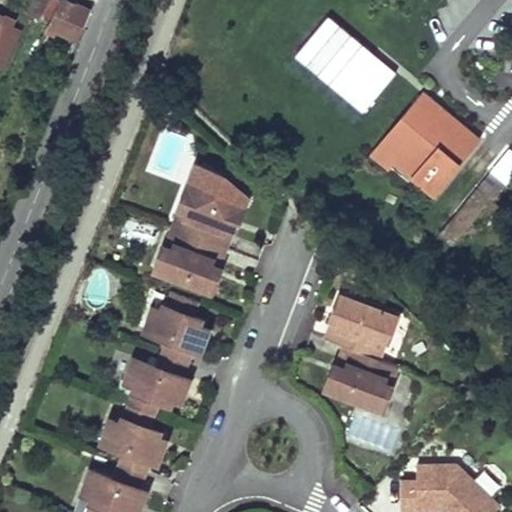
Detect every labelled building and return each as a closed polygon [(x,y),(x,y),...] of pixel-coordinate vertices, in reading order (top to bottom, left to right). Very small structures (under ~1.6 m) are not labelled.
[(27,0),(25,6),(48,17),(55,0),(27,0)] [(55,0),(48,17),(43,27),(50,31),(53,27),(75,36),(87,8),(73,0),(55,0)] [(295,52),(362,111),(397,71),(330,13),(295,52)] [(0,59),(14,30),(0,23),(0,59)] [(372,148),(424,195),(470,139),(418,94),(372,148)] [(433,232),(446,243),(498,182),(486,172),(447,216),(433,232)] [(228,191),(186,174),(177,197),(186,200),(179,220),(226,238),(234,217),(220,212),(228,191)] [(242,196),(228,191),(220,212),(234,217),(242,196)] [(186,200),(177,197),(170,217),(179,220),(186,200)] [(179,220),(170,217),(162,236),(171,240),(179,220)] [(226,238),(179,220),(171,240),(162,236),(154,259),(196,275),(204,253),(218,259),(226,238)] [(196,275),(210,280),(218,259),(204,253),(196,275)] [(166,327),(160,341),(188,352),(194,336),(203,332),(199,324),(196,323),(199,313),(201,309),(192,305),(198,291),(169,281),(162,300),(153,297),(144,319),(166,327)] [(354,288),(340,283),(332,305),(346,310),(354,288)] [(346,310),(332,305),(324,325),(343,332),(371,343),(379,324),(388,327),(396,305),(354,288),(346,310)] [(203,332),(209,317),(199,313),(196,323),(199,324),(203,332)] [(380,347),(388,327),(379,324),(371,343),(380,347)] [(348,358),(340,380),(383,396),(391,373),(382,370),(390,350),(380,347),(371,343),(343,332),(335,353),(348,358)] [(188,352),(160,341),(155,355),(133,347),(125,370),(134,373),(127,393),(155,403),(160,390),(169,393),(171,388),(175,379),(178,380),(186,377),(182,368),(188,352)] [(391,373),(399,354),(390,350),(382,370),(391,373)] [(335,353),(327,374),(340,380),(348,358),(335,353)] [(175,379),(171,388),(180,392),(186,377),(178,380),(175,379)] [(155,403),(127,393),(119,412),(110,409),(102,431),(123,439),(118,454),(145,464),(151,448),(160,444),(157,436),(153,435),(157,426),(159,421),(150,418),(155,403)] [(166,429),(157,426),(153,435),(157,436),(160,444),(166,429)] [(400,468),(400,504),(418,504),(418,498),(444,498),(450,504),(451,510),(452,511),(481,511),(499,494),(456,452),(416,453),(416,468),(400,468)] [(145,464),(118,454),(112,468),(91,459),(82,482),(91,485),(84,505),(102,511),(113,511),(117,502),(126,505),(128,500),(132,491),(135,492),(143,489),(139,480),(145,464)] [(132,491),(128,500),(137,504),(143,489),(135,492),(132,491)]
